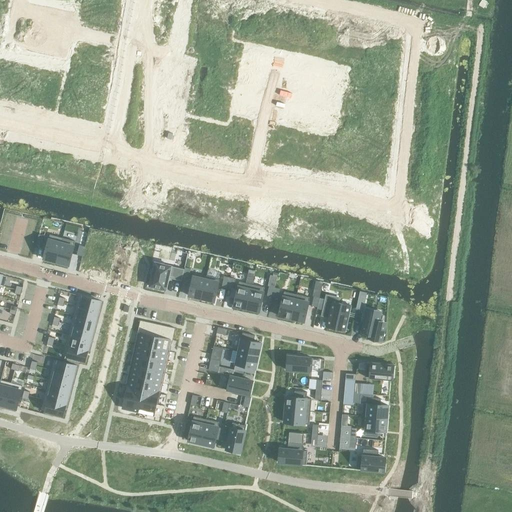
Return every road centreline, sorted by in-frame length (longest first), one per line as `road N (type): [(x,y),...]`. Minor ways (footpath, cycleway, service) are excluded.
road 1 (residential): [(0,122),(395,208)]
road 2 (track): [(471,0),(473,90),(447,314)]
road 3 (residential): [(307,0),(417,26),(395,208)]
road 4 (residential): [(203,311),(0,261)]
road 5 (residential): [(395,345),(373,351),(203,311)]
road 6 (track): [(425,496),(447,314)]
